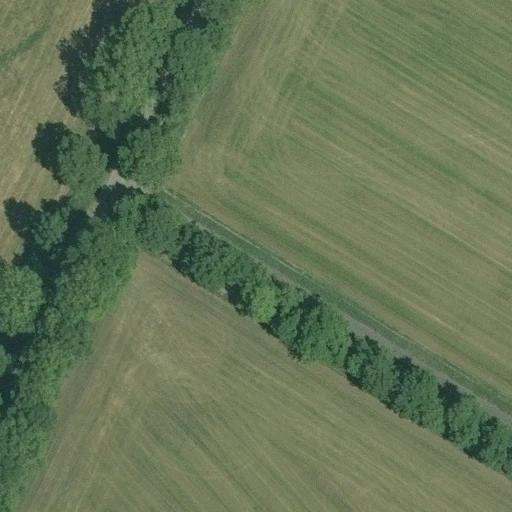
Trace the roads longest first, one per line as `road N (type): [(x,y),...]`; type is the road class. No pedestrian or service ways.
road 1 (unclassified): [(0,424),(204,0)]
road 2 (unknown): [(124,167),(511,412)]
